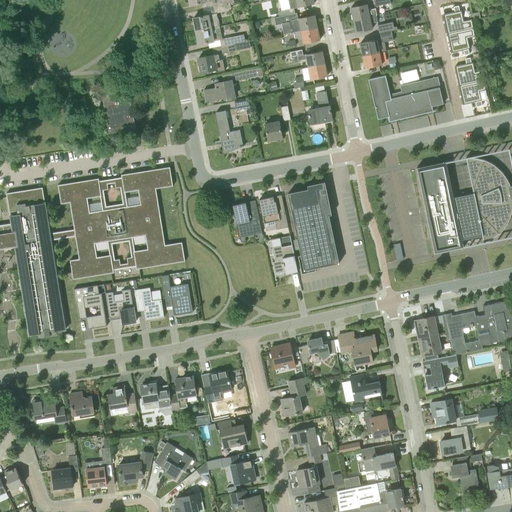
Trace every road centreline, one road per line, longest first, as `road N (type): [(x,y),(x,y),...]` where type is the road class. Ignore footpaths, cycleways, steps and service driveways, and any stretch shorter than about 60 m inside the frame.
road 1 (residential): [(0,379),(246,333)]
road 2 (residential): [(429,511),(390,302)]
road 3 (residential): [(285,511),(246,333)]
road 4 (residential): [(198,167),(165,0)]
road 5 (residential): [(198,167),(202,178),(217,182),(356,152)]
road 6 (residential): [(356,152),(496,122),(511,128)]
road 7 (residential): [(356,152),(329,0)]
road 8 (residential): [(246,333),(390,302)]
road 9 (residential): [(94,505),(44,508),(24,453),(6,440)]
road 10 (residential): [(390,302),(511,273)]
